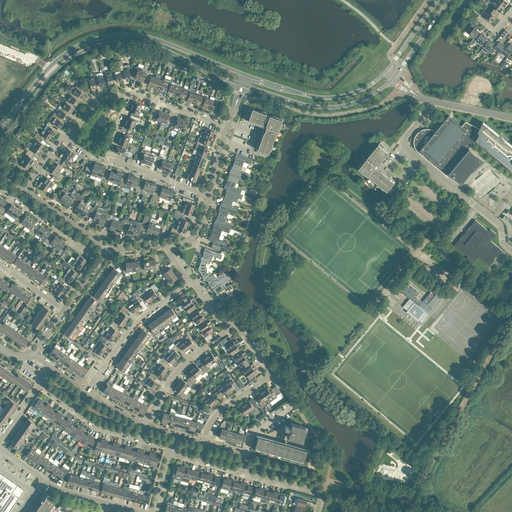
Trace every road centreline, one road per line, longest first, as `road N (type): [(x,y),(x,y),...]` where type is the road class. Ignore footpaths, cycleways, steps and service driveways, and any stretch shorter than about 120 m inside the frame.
road 1 (secondary): [(0,138),(47,78),(94,46),(144,44),(242,84)]
road 2 (secondary): [(245,75),(151,38),(112,35),(84,42),(49,66),(0,126)]
road 3 (residential): [(511,251),(500,225),(406,148),(428,100)]
road 4 (secondary): [(242,84),(330,107),(373,95),(390,80)]
road 5 (unclassified): [(84,392),(134,325),(190,282)]
road 6 (secondary): [(386,70),(353,93),(329,97),(245,75)]
road 7 (unclassified): [(143,424),(177,369),(228,324)]
